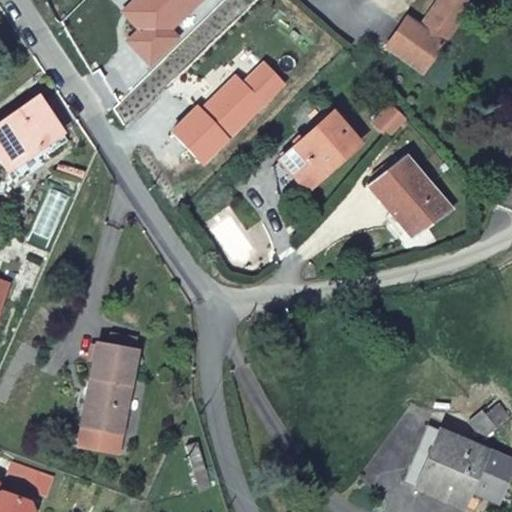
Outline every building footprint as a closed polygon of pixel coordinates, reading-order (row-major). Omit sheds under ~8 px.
[(458,0),(437,0),(418,30),(441,45),(467,6),(458,0)] [(422,73),(441,45),(418,30),(403,20),(384,47),(422,73)] [(69,136),(39,89),(0,117),(0,149),(11,165),(43,143),(48,151),(69,136)] [(405,126),(390,113),(373,130),(387,144),(405,126)] [(328,120),(343,138),(348,133),(334,116),(328,120)] [(271,165),(298,196),(301,194),(355,152),(343,138),(328,120),(325,117),(271,165)] [(422,244),(458,212),(409,163),(374,192),(422,244)] [(94,346),(87,378),(94,380),(83,430),(120,438),(136,356),(94,346)] [(511,482),(511,466),(427,437),(410,484),(424,489),(420,502),(447,511),(483,511),(487,504),(502,509),(511,482)]
